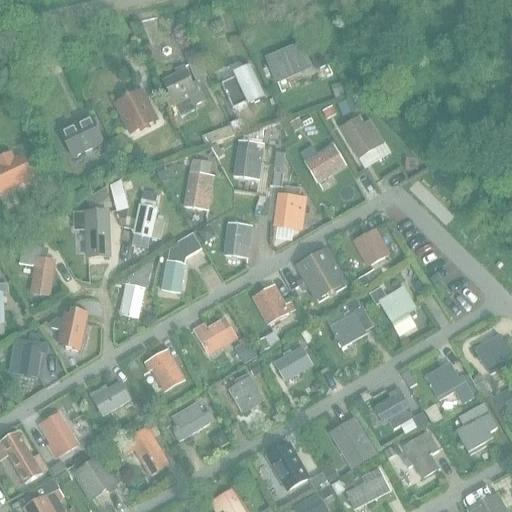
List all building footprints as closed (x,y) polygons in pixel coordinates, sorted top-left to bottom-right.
[(300,73),(310,68),(300,45),(290,49),(291,51),(268,61),(276,80),(299,70),(300,73)] [(185,61),(196,83),(208,78),(197,55),(185,61)] [(246,73),(221,85),(227,93),(226,93),(228,97),(229,96),(233,110),(247,103),(248,107),(266,99),(250,66),(244,69),(246,73)] [(192,85),(186,73),(164,83),(175,106),(190,99),(193,107),(204,102),(195,83),(192,85)] [(116,105),(130,133),(156,120),(141,92),(116,105)] [(90,118),(60,133),(72,158),(103,143),(91,118),(90,118)] [(358,159),(378,147),(365,124),(363,125),(359,118),(340,129),(358,159)] [(239,143),(235,177),(257,180),(262,146),(260,146),(261,130),(243,136),(242,143),(239,143)] [(317,184),(345,167),(332,147),(317,156),(312,147),(300,154),(306,163),(305,163),(317,184)] [(110,152),(102,155),(107,167),(114,163),(110,152)] [(0,193),(31,179),(21,157),(13,161),(10,155),(0,160),(0,193)] [(192,162),(185,208),(207,211),(213,178),(208,177),(210,165),(192,162)] [(61,194),(49,173),(39,179),(51,200),(61,194)] [(133,234),(150,238),(156,210),(153,209),(155,203),(150,203),(152,195),(142,193),(133,234)] [(301,199),(278,196),(274,227),(297,230),(301,199)] [(105,212),(75,214),(76,227),(88,226),(90,256),(109,254),(105,212)] [(247,259),(251,228),(228,225),(224,256),(247,259)] [(370,265),(389,255),(375,230),(354,241),(360,252),(362,250),(370,265)] [(185,259),(202,250),(193,234),(171,246),(177,257),(168,256),(162,291),(179,294),(185,259)] [(36,266),(32,294),(48,296),(54,261),(46,260),(47,251),(23,247),(21,263),(36,266)] [(308,286),(311,292),(339,276),(325,252),(298,268),(305,280),(298,284),(301,290),(308,286)] [(137,319),(145,284),(147,285),(151,269),(146,264),(129,276),(120,315),(137,319)] [(289,314),(295,310),(291,303),(285,306),(274,287),(254,298),(269,325),(289,314)] [(392,323),(394,326),(410,317),(408,313),(415,309),(404,289),(380,303),(392,323)] [(80,352),(88,314),(70,311),(69,316),(64,315),(63,320),(56,319),(47,326),(49,328),(60,331),(58,345),(63,346),(63,349),(80,352)] [(342,348),(366,335),(355,315),(331,328),(342,348)] [(225,319),(221,322),(207,330),(204,325),(195,330),(208,353),(235,337),(225,319)] [(486,370),(510,357),(499,337),(475,350),(486,370)] [(14,374),(18,375),(35,377),(40,349),(45,350),(46,344),(19,340),(14,374)] [(312,366),(302,349),(291,355),(289,351),(282,355),(284,359),(274,365),(284,382),(312,366)] [(145,365),(150,373),(152,371),(164,392),(183,381),(167,352),(145,365)] [(459,380),(450,364),(426,377),(433,388),(440,401),(456,391),(462,402),(473,396),(462,378),(459,380)] [(229,391),(241,413),(263,400),(251,378),(250,379),(248,375),(234,383),(236,387),(229,391)] [(101,390),(90,396),(102,417),(130,401),(120,383),(103,393),(101,390)] [(374,409),(383,425),(409,409),(398,389),(388,395),(391,400),(374,409)] [(184,439),(208,425),(197,404),(172,419),(184,439)] [(47,447),(55,460),(77,446),(60,418),(45,427),(54,442),(47,447)] [(468,452),(470,456),(486,447),(484,443),(491,439),(480,419),(456,432),(468,452)] [(366,441),(354,420),(330,434),(348,463),(361,455),(356,447),(366,441)] [(134,450),(150,477),(168,466),(146,429),(128,440),(129,442),(121,447),(126,456),(134,450)] [(418,440),(403,449),(422,479),(436,470),(429,457),(438,452),(427,433),(418,439),(418,440)] [(0,445),(24,485),(41,475),(17,434),(0,445)] [(289,445),(267,458),(286,492),(308,479),(289,445)] [(91,500),(116,484),(100,459),(75,475),(91,500)] [(364,485),(345,494),(353,509),(389,491),(379,470),(361,479),(364,485)] [(322,475),(311,482),(315,490),(327,482),(322,475)] [(32,505),(24,510),(25,511),(64,511),(54,493),(59,490),(52,479),(26,494),(32,505)] [(242,511),(231,492),(210,504),(214,511),(220,511),(223,510),(224,511),(242,511)] [(317,495),(296,508),(298,511),(320,511),(325,509),(317,495)] [(470,511),(503,511),(496,497),(470,511)]
